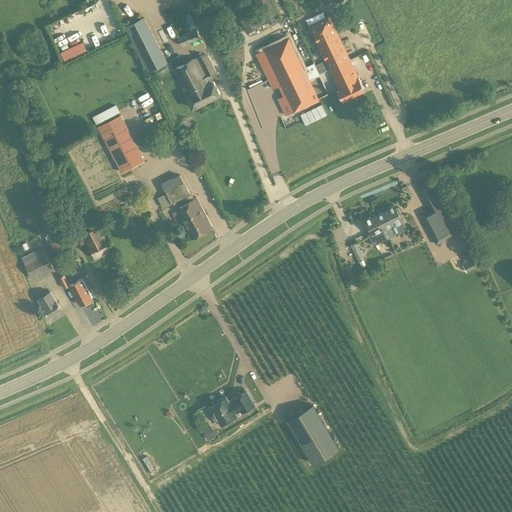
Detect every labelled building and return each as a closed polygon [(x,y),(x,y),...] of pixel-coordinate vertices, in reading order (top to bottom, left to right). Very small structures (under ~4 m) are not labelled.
[(230,0),(246,32),(278,16),(270,0),(254,0),(261,14),(255,17),(246,0),(230,0)] [(200,37),(190,12),(183,15),(190,32),(178,37),(182,45),(183,47),(187,45),(186,43),(200,37)] [(328,15),(308,25),(325,60),(315,65),(319,74),(329,69),(337,86),(336,86),(343,99),(365,89),(358,75),(358,76),(328,15)] [(126,27),(148,72),(167,62),(144,18),(126,27)] [(289,37),(257,52),(266,70),(273,67),(279,79),(280,78),(280,79),(271,83),(273,88),(283,84),(286,90),(282,92),(284,95),(278,98),(285,113),(295,109),(295,110),(318,99),(310,80),(320,75),(319,74),(315,65),(314,63),(304,68),(289,37)] [(187,96),(193,107),(220,93),(214,81),(213,81),(209,74),(216,70),(207,54),(201,55),(173,69),(183,88),(187,96)] [(116,104),(93,116),(97,122),(119,111),(116,104)] [(312,108),(290,118),(295,129),(317,119),(312,108)] [(121,114),(98,126),(121,171),(145,159),(121,114)] [(50,172),(54,179),(65,174),(62,167),(50,172)] [(173,201),(176,207),(175,208),(176,210),(172,212),(177,221),(181,219),(191,238),(212,226),(196,196),(195,197),(192,191),(190,192),(180,173),(161,183),(172,202),(173,201)] [(433,177),(417,185),(429,207),(420,212),(432,237),(451,227),(431,188),(437,185),(433,177)] [(87,224),(97,218),(89,205),(79,210),(87,224)] [(377,214),(388,237),(395,234),(391,227),(394,225),(397,232),(406,228),(403,221),(400,215),(403,214),(400,209),(398,210),(397,209),(390,212),(388,209),(377,214)] [(373,245),(388,237),(377,214),(373,216),(372,215),(365,218),(372,233),(368,235),(373,245)] [(57,223),(42,229),(47,240),(61,234),(57,223)] [(98,226),(83,234),(95,257),(110,250),(98,226)] [(61,244),(57,236),(48,241),(53,249),(61,244)] [(358,261),(365,258),(356,241),(350,244),(358,261)] [(32,277),(52,268),(42,247),(22,256),(32,277)] [(472,259),(462,265),(466,272),(476,267),(472,259)] [(65,274),(60,277),(63,285),(69,282),(65,274)] [(70,284),(80,304),(93,298),(82,278),(70,284)] [(50,290),(38,298),(49,316),(62,308),(50,290)] [(89,315),(93,323),(103,319),(99,310),(89,315)] [(241,411),(246,408),(254,404),(245,389),(233,396),(233,398),(228,401),(225,396),(210,405),(221,424),(236,415),(235,412),(240,409),(241,411)] [(312,403),(286,419),(312,462),(338,447),(312,403)]
